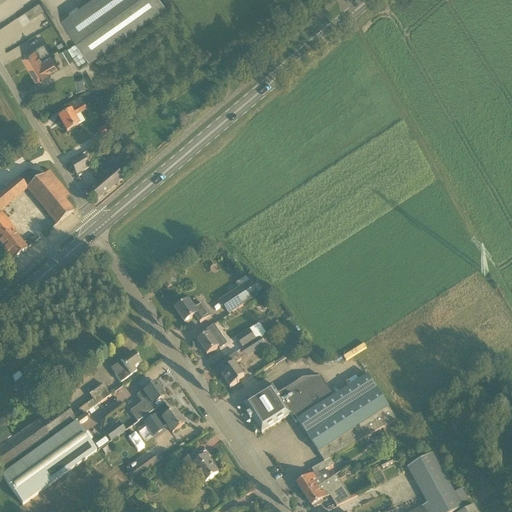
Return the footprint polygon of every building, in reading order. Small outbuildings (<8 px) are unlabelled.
[(88,59),(166,4),(162,0),(85,0),(60,18),(88,59)] [(44,9),(39,2),(25,11),(30,18),(44,9)] [(21,56),(28,67),(50,54),(43,43),(34,48),(21,56)] [(71,59),(65,48),(59,51),(65,62),(71,59)] [(50,54),(28,67),(35,79),(47,71),(56,66),(50,54)] [(103,80),(92,87),(100,100),(111,93),(109,90),(113,88),(108,79),(104,81),(103,80)] [(83,105),(78,108),(70,112),(70,111),(57,119),(66,132),(78,125),(73,117),(81,113),(86,111),(83,105)] [(115,132),(111,124),(98,132),(102,140),(115,132)] [(90,168),(83,156),(69,164),(76,176),(90,168)] [(0,215),(0,211),(5,208),(27,190),(56,226),(74,212),(35,166),(0,195),(0,245),(13,262),(27,250),(0,215)] [(123,179),(114,169),(111,172),(107,167),(97,175),(102,180),(89,191),(97,201),(123,179)] [(172,287),(167,280),(163,283),(167,290),(172,287)] [(250,283),(241,288),(221,301),(230,315),(258,296),(250,283)] [(176,311),(185,325),(195,317),(200,324),(211,317),(203,305),(195,311),(189,302),(176,311)] [(259,325),(236,339),(242,349),(265,335),(259,325)] [(219,337),(221,336),(217,330),(210,335),(198,343),(207,356),(224,344),(219,337)] [(237,353),(219,365),(225,375),(222,377),(230,389),(240,383),(238,381),(245,377),(235,364),(242,360),(237,353)] [(111,370),(116,377),(120,383),(130,376),(130,377),(137,372),(135,370),(141,365),(133,354),(120,363),(111,370)] [(253,419),(262,434),(291,416),(296,423),(297,422),(324,463),(330,459),(396,420),(368,377),(334,398),(321,378),(304,379),(278,395),(273,386),(243,405),(248,412),(247,413),(251,420),(253,419)] [(32,390),(21,379),(11,388),(23,400),(32,390)] [(163,405),(160,401),(164,398),(154,384),(143,392),(137,397),(143,404),(141,406),(130,413),(138,423),(163,405)] [(79,410),(82,415),(111,396),(103,385),(89,395),(93,401),(79,410)] [(184,426),(174,412),(162,420),(156,425),(155,423),(143,431),(150,441),(162,433),(160,430),(166,426),(172,434),(184,426)] [(120,423),(104,430),(108,441),(125,434),(120,423)] [(95,452),(75,424),(1,479),(21,506),(95,452)] [(461,433),(457,426),(453,429),(457,436),(461,433)] [(411,511),(456,511),(462,509),(461,507),(469,502),(462,490),(454,494),(432,454),(407,468),(426,504),(411,511)] [(198,474),(205,484),(219,474),(206,457),(198,462),(193,455),(183,463),(193,478),(198,474)] [(158,465),(161,463),(157,458),(154,460),(152,456),(147,460),(154,470),(159,466),(158,465)] [(305,496),(331,479),(326,470),(333,466),(330,459),(324,463),(312,470),(314,474),(297,485),(305,496)] [(144,477),(137,467),(130,472),(137,482),(144,477)] [(336,487),(331,479),(305,496),(312,508),(313,507),(314,509),(319,505),(318,504),(329,496),(336,507),(351,500),(350,497),(341,484),(336,487)]
